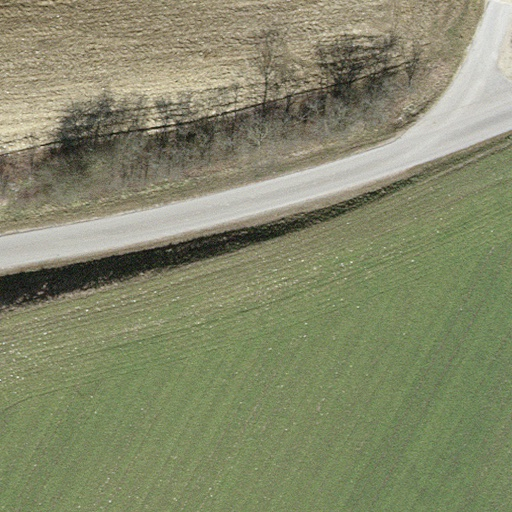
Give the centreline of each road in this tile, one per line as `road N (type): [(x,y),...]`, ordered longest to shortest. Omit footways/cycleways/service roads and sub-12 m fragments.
road 1 (track): [(0,256),(238,209),(458,135)]
road 2 (track): [(506,0),(458,135)]
